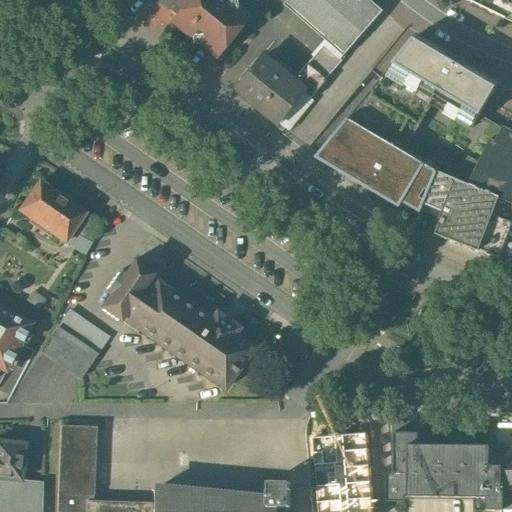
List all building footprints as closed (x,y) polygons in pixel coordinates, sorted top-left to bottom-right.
[(176,0),(168,10),(176,16),(170,22),(210,54),(220,42),(223,45),(245,17),(224,0),(176,0)] [(382,11),(368,0),(286,0),(283,4),(326,41),(342,56),(382,11)] [(511,0),(464,0),(504,20),(511,16),(511,0)] [(498,83),(416,34),(314,159),(398,209),(402,203),(419,214),(420,212),(436,172),(440,163),(408,144),(430,105),(470,129),(498,83)] [(342,56),(326,41),(307,63),(325,79),(341,61),(339,59),(342,56)] [(277,123),(302,92),(291,82),(260,57),(234,88),(277,123)] [(309,99),(325,79),(307,63),(291,82),(302,92),(309,99)] [(501,128),(488,121),(481,134),(489,139),(494,142),(501,128)] [(478,163),(468,183),(511,203),(511,131),(502,126),(501,128),(494,142),(489,139),(478,163)] [(459,171),(440,163),(436,172),(454,181),(467,186),(468,183),(478,163),(467,157),(459,171)] [(454,181),(436,172),(420,212),(438,219),(454,181)] [(84,213),(37,181),(17,211),(64,243),(72,230),(84,213)] [(454,181),(438,219),(440,220),(435,235),(511,264),(511,203),(468,183),(467,186),(454,181)] [(91,243),(72,230),(64,243),(83,256),(91,243)] [(122,274),(117,270),(103,291),(108,294),(98,308),(117,321),(121,318),(127,321),(152,286),(146,281),(151,274),(131,260),(122,274)] [(152,286),(127,321),(126,323),(222,389),(250,348),(232,335),(236,329),(214,313),(209,319),(155,282),(152,286)] [(30,323),(0,307),(0,370),(3,372),(30,323)] [(106,337),(68,310),(53,332),(66,341),(69,337),(94,355),(106,337)] [(66,341),(53,332),(39,352),(78,378),(94,355),(69,337),(66,341)] [(511,412),(497,412),(495,448),(511,448),(511,412)] [(488,492),(488,448),(488,441),(477,442),(476,437),(465,437),(465,433),(453,433),(453,429),(441,429),(440,425),(427,425),(427,428),(415,428),(415,433),(392,433),(392,497),(473,497),(473,510),(500,510),(503,510),(503,492),(488,492)] [(153,490),(152,504),(93,502),(95,428),(59,427),(56,511),(277,511),(277,508),(290,508),(291,483),(269,483),(268,496),(183,494),(183,491),(153,490)] [(372,511),(366,434),(312,438),(317,511),(372,511)] [(14,511),(19,478),(22,444),(0,441),(0,511),(7,511),(14,511)] [(511,448),(495,448),(488,448),(488,492),(503,492),(511,492),(511,448)] [(40,511),(41,480),(19,478),(14,511),(40,511)] [(503,510),(500,510),(500,511),(511,511),(511,492),(503,492),(503,510)]
